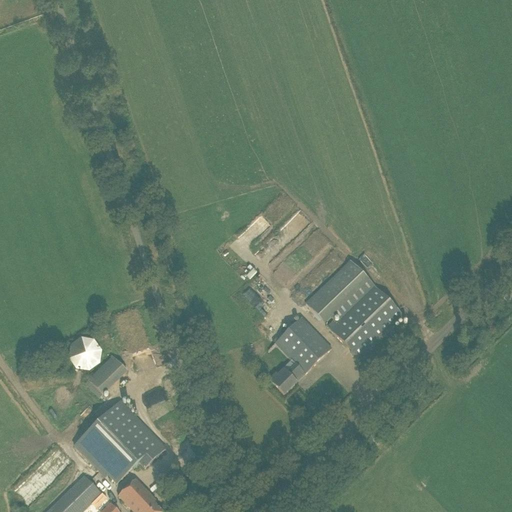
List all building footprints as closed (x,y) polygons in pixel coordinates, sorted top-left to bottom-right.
[(369,282),(350,263),(349,262),(304,306),(324,326),(369,282)] [(248,280),(255,274),(251,269),(244,276),(248,280)] [(235,276),(226,283),(230,287),(239,281),(235,276)] [(333,323),(327,329),(359,362),(404,318),(375,288),(336,326),(333,323)] [(301,319),(275,345),(291,362),(302,373),(305,376),(331,350),(301,319)] [(99,366),(101,353),(94,342),(81,340),(70,348),(68,361),(76,372),(88,374),(99,366)] [(100,398),(125,371),(109,356),(84,383),(100,398)] [(276,375),(269,382),(283,397),(296,385),(293,382),(302,373),(291,362),(282,370),(283,372),(278,377),(276,375)] [(108,477),(110,478),(117,486),(138,465),(144,470),(165,450),(120,403),(73,448),(104,480),(108,477)] [(84,478),(48,511),(84,511),(102,496),(84,478)] [(156,502),(135,481),(118,498),(131,511),(160,511),(153,504),(156,502)] [(183,498),(187,491),(180,487),(176,493),(183,498)]
